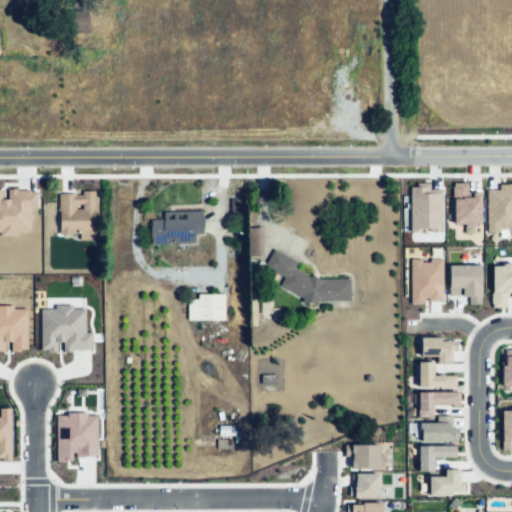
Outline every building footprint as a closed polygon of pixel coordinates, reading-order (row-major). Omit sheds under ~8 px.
[(480,224),(479,192),(466,192),(466,182),(451,182),(452,224),(463,223),(463,233),(473,233),(473,224),(480,224)] [(408,184),(409,229),(442,229),(441,188),(428,189),(428,183),(408,184)] [(511,231),(511,183),(498,183),(498,189),(485,189),(485,231),(511,231)] [(0,235),(17,236),(17,231),(28,232),(29,208),(36,208),(36,190),(6,189),(6,198),(0,198),(1,190),(0,189),(0,235)] [(96,191),(96,242),(78,242),(78,234),(60,234),(59,192),(74,192),(74,195),(82,195),(82,191),(96,191)] [(202,205),(203,233),(195,234),(196,243),(151,244),(150,220),(166,219),(165,206),(202,205)] [(250,228),(262,228),(262,257),(250,257),(250,228)] [(272,248),(297,260),(294,267),(305,275),(314,275),(324,280),(350,280),(350,301),(320,301),(314,304),(302,302),(301,296),(282,286),(283,276),(265,266),(272,248)] [(441,259),(409,259),(409,303),(423,303),(423,301),(442,301),(441,259)] [(480,265),(448,264),(447,295),(467,295),(467,303),(479,303),(480,265)] [(511,264),(490,264),(490,307),(504,307),(504,298),(511,297),(511,264)] [(224,293),(224,321),(189,321),(189,298),(199,298),(199,293),(224,293)] [(39,308),(40,351),(56,350),(55,342),(61,342),(62,350),(91,349),(91,331),(84,331),(83,308),(70,308),(70,304),(53,304),(53,308),(39,308)] [(0,349),(4,350),(4,341),(9,341),(9,350),(26,350),(26,308),(12,308),(12,307),(0,306),(0,349)] [(435,355),(435,363),(448,363),(448,350),(454,350),(454,338),(419,337),(419,355),(435,355)] [(511,348),(503,349),(503,360),(500,360),(500,385),(511,384),(511,348)] [(455,386),(455,374),(432,374),(432,361),(416,361),(417,387),(455,386)] [(457,391),(417,391),(417,417),(432,416),(432,405),(457,404),(457,391)] [(9,407),(0,407),(0,460),(10,461),(9,407)] [(501,449),(511,448),(511,409),(499,410),(501,449)] [(96,413),(55,413),(55,461),(72,461),(72,456),(96,456),(96,413)] [(419,441),(456,441),(456,428),(451,428),(451,415),(434,415),(434,422),(419,422),(419,441)] [(378,444),(343,444),(343,456),(350,456),(350,468),(378,469),(378,444)] [(455,445),(417,444),(417,470),(432,471),(432,457),(454,457),(455,445)] [(427,495),(448,495),(448,491),(462,492),(463,481),(455,481),(456,469),(443,469),(443,476),(428,475),(427,495)] [(377,497),(377,472),(350,472),(349,497),(377,497)] [(344,503),(343,511),(379,511),(379,503),(344,503)]
